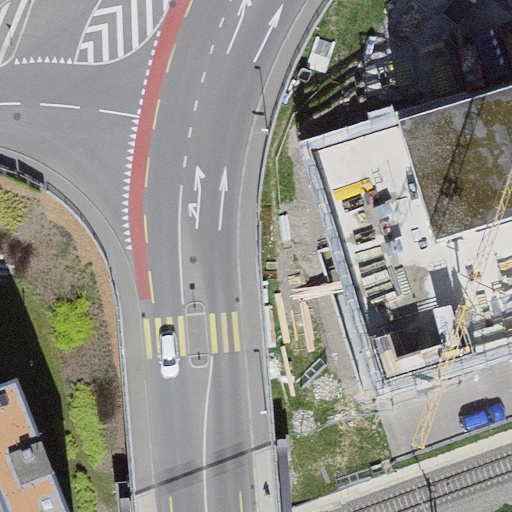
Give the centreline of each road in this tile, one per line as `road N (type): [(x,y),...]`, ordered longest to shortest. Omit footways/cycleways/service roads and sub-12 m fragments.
road 1 (tertiary): [(193,296),(209,511)]
road 2 (residential): [(192,127),(39,103),(0,105)]
road 3 (tertiary): [(193,296),(192,127)]
road 4 (tertiary): [(192,127),(238,0)]
